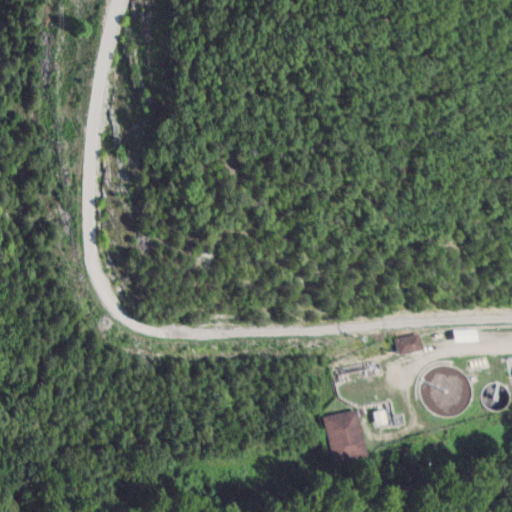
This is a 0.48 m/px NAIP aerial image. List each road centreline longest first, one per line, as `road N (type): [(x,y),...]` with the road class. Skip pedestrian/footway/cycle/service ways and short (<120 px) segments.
road 1 (residential): [(92,250),(106,298),(134,329),(170,337),(511,319)]
road 2 (residential): [(116,0),(91,120),(92,250)]
